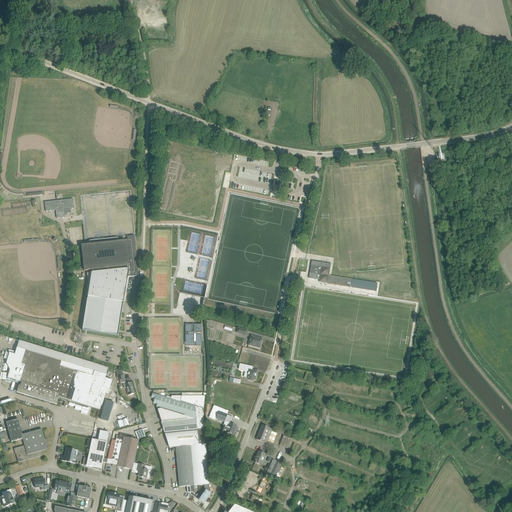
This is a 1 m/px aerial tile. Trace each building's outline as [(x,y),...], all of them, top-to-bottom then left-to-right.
[(73,199),(44,202),(46,212),(56,210),(57,218),(60,218),(63,218),(65,217),(64,214),(71,213),(70,209),(74,208),(73,199)] [(275,239),(282,240),(285,218),(278,217),(275,239)] [(90,245),(88,245),(82,246),(84,271),(90,270),(90,272),(129,268),(130,276),(131,276),(131,277),(136,276),(136,278),(139,278),(138,276),(139,276),(134,236),(127,237),(127,240),(126,240),(126,241),(118,242),(117,238),(89,241),(90,245)] [(312,261),(309,278),(320,280),(319,281),(319,282),(328,283),(350,287),(351,279),(329,276),(331,264),(317,262),(312,261)] [(130,277),(129,268),(90,272),(86,273),(87,279),(90,279),(82,331),(118,336),(127,277),(130,277)] [(354,280),(353,287),(376,291),(377,284),(354,280)] [(189,342),(191,342),(201,342),(201,325),(188,325),(188,332),(191,332),(191,334),(189,335),(188,336),(188,339),(188,340),(189,342)] [(251,336),(248,345),(260,348),(262,339),(251,336)] [(9,353),(6,364),(10,370),(7,378),(21,382),(20,386),(19,386),(17,392),(57,404),(59,398),(99,410),(101,405),(102,405),(106,393),(110,396),(113,392),(109,390),(112,381),(105,378),(106,375),(108,368),(19,341),(15,355),(9,353)] [(255,380),(257,371),(252,370),(253,367),(240,364),(238,369),(247,374),(246,378),(249,379),(248,380),(253,381),(253,380),(255,380)] [(115,369),(120,384),(123,383),(124,389),(126,388),(128,396),(135,394),(132,382),(126,384),(122,371),(115,369)] [(153,403),(157,404),(156,407),(158,408),(196,419),(195,406),(152,393),(151,397),(154,398),(153,403)] [(203,408),(205,396),(182,396),(180,401),(203,408)] [(205,444),(204,428),(202,408),(195,406),(196,419),(158,408),(163,422),(161,422),(164,433),(197,430),(197,431),(198,445),(205,444)] [(227,415),(212,409),(209,417),(215,420),(216,418),(224,421),(227,415)] [(409,413),(405,414),(409,422),(412,421),(413,421),(417,420),(416,419),(420,417),(416,410),(413,411),(412,410),(408,412),(409,413)] [(11,442),(13,441),(23,439),(24,446),(14,449),(15,454),(16,454),(18,462),(43,456),(42,451),(47,450),(42,429),(22,435),(18,419),(6,422),(11,442)] [(222,432),(224,433),(226,434),(227,432),(233,434),(235,429),(237,426),(230,423),(228,428),(225,426),(222,432)] [(256,440),(261,441),(264,443),(264,442),(267,443),(272,431),(269,430),(269,428),(262,425),(256,440)] [(143,429),(138,431),(135,432),(138,439),(145,436),(143,429)] [(169,448),(175,447),(190,446),(198,445),(197,431),(165,434),(169,448)] [(112,440),(107,459),(108,459),(108,463),(118,465),(124,434),(120,433),(119,436),(117,436),(116,440),(112,440)] [(132,470),(137,448),(138,449),(140,443),(138,443),(138,440),(134,439),(134,437),(126,435),(124,434),(118,465),(117,466),(132,470)] [(92,439),(88,459),(86,466),(101,469),(103,462),(108,463),(108,459),(107,459),(104,458),(107,442),(106,442),(106,441),(110,442),(111,437),(107,436),(107,438),(99,436),(98,441),(92,439)] [(284,436),(280,445),(289,449),(293,439),(284,436)] [(209,484),(209,479),(208,476),(205,444),(198,445),(190,446),(191,456),(192,466),(193,476),(178,477),(179,487),(187,486),(190,486),(204,484),(209,484)] [(190,446),(175,447),(176,457),(191,456),(190,446)] [(62,456),(61,460),(72,462),(73,460),(76,460),(76,456),(78,450),(75,450),(71,449),(66,448),(65,457),(62,456)] [(266,454),(258,451),(256,458),(254,458),(253,462),(255,463),(256,463),(261,465),(263,458),(265,459),(266,454)] [(191,456),(176,457),(177,467),(192,466),(191,456)] [(282,463),(273,459),(266,474),(269,475),(268,477),(275,480),(276,478),(277,479),(278,477),(277,476),(276,475),(280,466),(284,467),(285,465),(282,464),(282,463)] [(145,466),(138,464),(137,471),(140,471),(139,477),(142,477),(142,478),(143,478),(143,477),(149,478),(151,471),(144,470),(145,466)] [(192,466),(177,467),(178,477),(193,476),(192,466)] [(381,466),(379,469),(387,475),(389,471),(381,466)] [(251,478),(256,480),(257,475),(248,473),(246,483),(249,484),(251,478)] [(50,485),(45,486),(45,479),(34,480),(35,488),(41,487),(41,490),(49,489),(50,485)] [(62,481),(62,482),(56,481),(54,490),(69,493),(71,484),(68,484),(68,483),(62,481)] [(190,486),(187,486),(187,492),(204,504),(211,494),(210,494),(209,484),(204,484),(204,490),(200,496),(197,494),(196,495),(191,492),(190,486)] [(79,486),(77,495),(76,495),(73,494),(72,500),(73,501),(76,501),(77,497),(89,500),(92,489),(79,486)] [(1,497),(4,507),(14,503),(10,492),(4,494),(4,496),(3,497),(3,496),(2,497),(1,497)] [(106,495),(104,505),(116,507),(115,511),(118,511),(121,511),(123,506),(123,503),(125,497),(119,496),(119,495),(110,493),(109,496),(106,495)] [(123,503),(123,506),(127,507),(125,511),(133,511),(135,509),(137,498),(129,496),(127,504),(123,503)] [(150,511),(152,501),(137,498),(135,509),(133,511),(150,511)] [(353,509),(357,504),(352,499),(348,504),(353,509)] [(156,503),(155,507),(154,511),(167,511),(168,511),(166,511),(167,510),(168,504),(162,503),(162,504),(156,503)]
